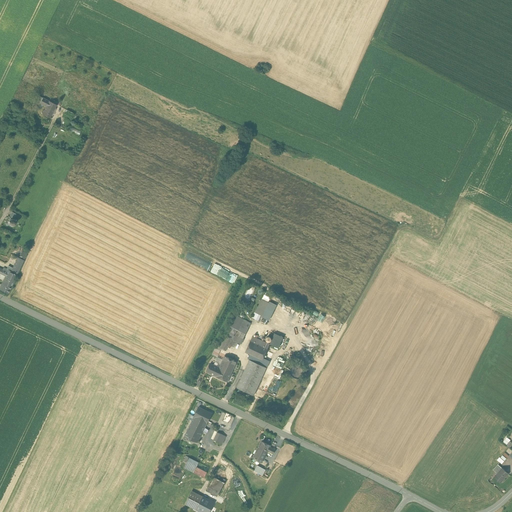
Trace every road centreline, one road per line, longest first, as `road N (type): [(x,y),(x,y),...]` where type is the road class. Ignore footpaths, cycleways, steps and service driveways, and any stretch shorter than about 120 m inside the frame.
road 1 (tertiary): [(409,495),(0,297)]
road 2 (track): [(114,0),(253,63),(270,50),(293,0)]
